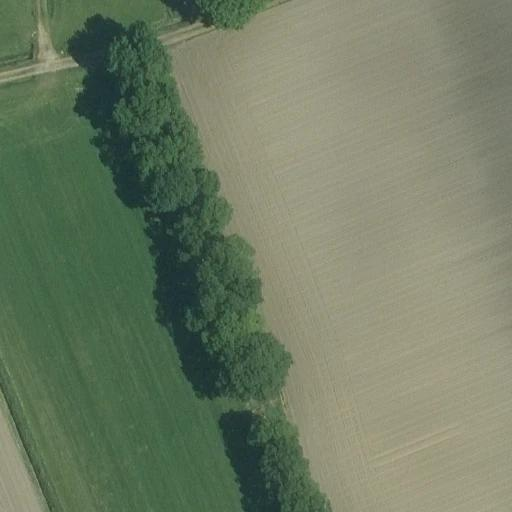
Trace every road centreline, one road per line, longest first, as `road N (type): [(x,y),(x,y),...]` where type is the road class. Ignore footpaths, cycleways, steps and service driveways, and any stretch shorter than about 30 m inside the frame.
road 1 (track): [(123,51),(262,395)]
road 2 (track): [(0,79),(123,51),(263,0)]
